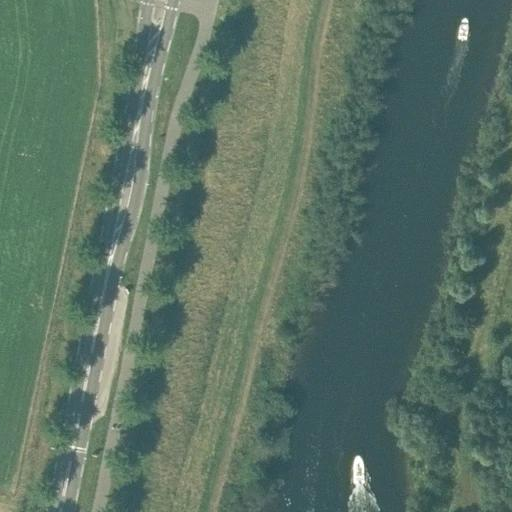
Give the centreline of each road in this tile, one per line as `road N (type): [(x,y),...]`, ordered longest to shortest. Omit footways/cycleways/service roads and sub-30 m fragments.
road 1 (tertiary): [(99,309),(173,0)]
road 2 (tertiary): [(149,0),(99,309)]
road 3 (tertiary): [(61,511),(99,309)]
